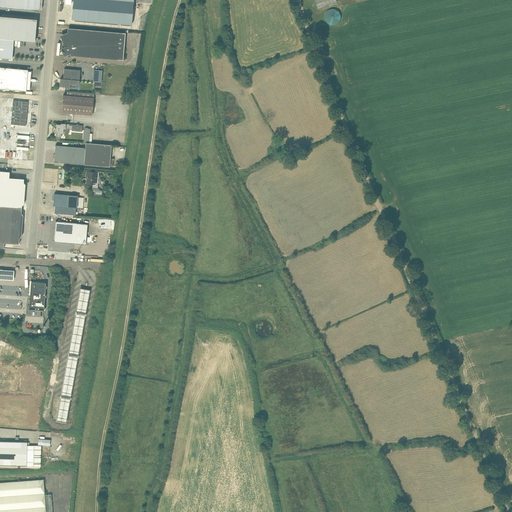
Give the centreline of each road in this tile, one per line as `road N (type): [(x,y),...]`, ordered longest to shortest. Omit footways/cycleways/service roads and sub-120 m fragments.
road 1 (track): [(508,511),(296,0)]
road 2 (track): [(165,0),(82,511)]
road 3 (track): [(179,0),(97,511)]
road 4 (unclassified): [(29,261),(53,0)]
